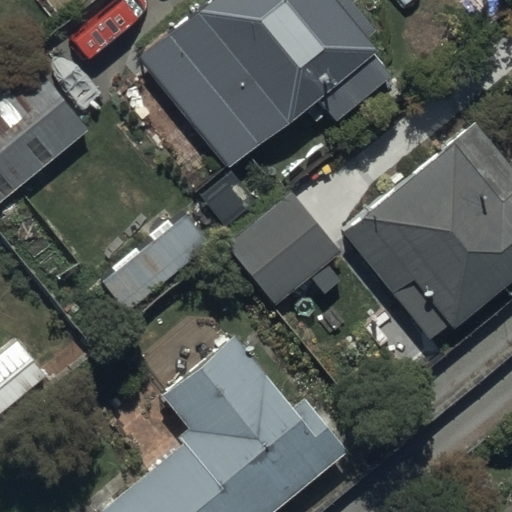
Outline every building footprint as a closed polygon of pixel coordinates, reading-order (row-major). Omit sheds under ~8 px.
[(373,34),(343,0),(211,0),(133,67),(226,175),(312,101),(332,124),(388,77),(360,45),(373,34)] [(31,62),(0,86),(0,194),(84,128),(31,62)] [(511,198),(511,199),(461,139),(350,233),(391,281),(373,296),(406,335),(424,320),(443,342),(511,283),(511,198)] [(285,178),(221,231),(270,291),(335,238),(285,178)] [(291,408),(230,335),(156,395),(183,428),(173,436),(180,443),(96,511),(272,511),(345,453),(301,400),(291,408)]
